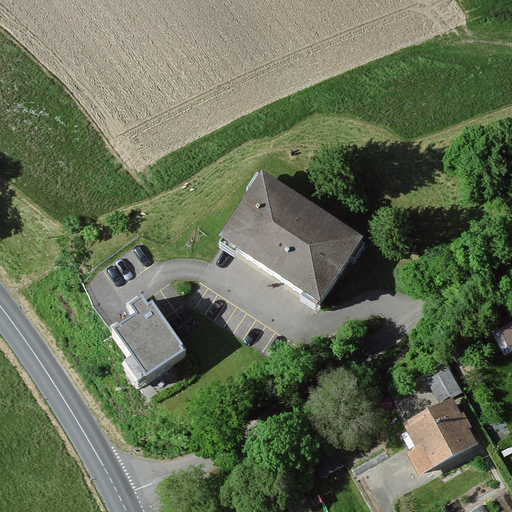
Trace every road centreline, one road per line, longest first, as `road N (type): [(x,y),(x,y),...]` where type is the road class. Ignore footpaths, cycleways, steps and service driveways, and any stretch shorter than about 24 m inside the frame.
road 1 (residential): [(511,259),(417,328),(121,497)]
road 2 (secondary): [(121,497),(0,302)]
